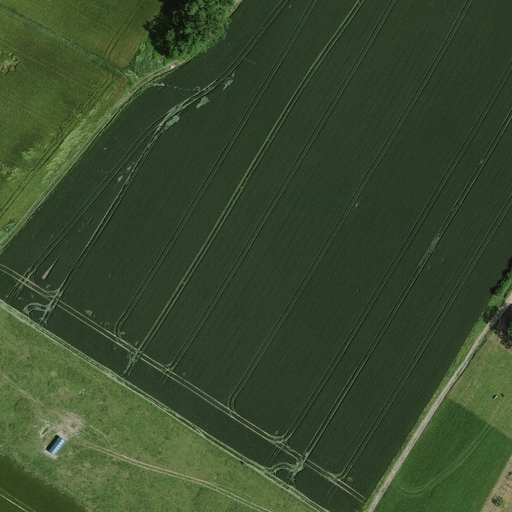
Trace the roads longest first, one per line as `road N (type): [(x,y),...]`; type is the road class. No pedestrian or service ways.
road 1 (track): [(235,0),(197,47),(119,105),(0,249)]
road 2 (track): [(370,511),(511,297)]
